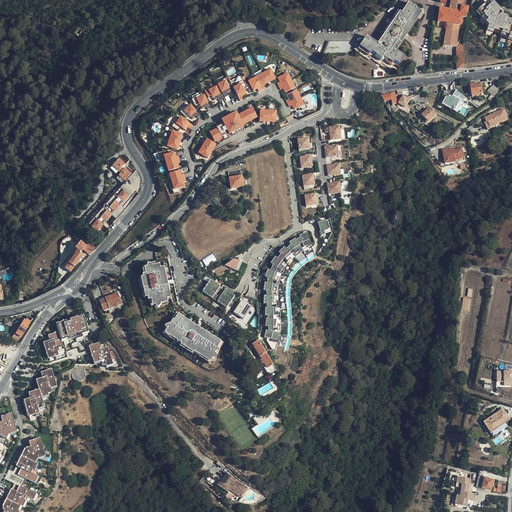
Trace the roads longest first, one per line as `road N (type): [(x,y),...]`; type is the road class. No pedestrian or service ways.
road 1 (tertiary): [(93,259),(146,197),(149,176),(125,128),(146,98),(223,41),(248,32),(264,33),(329,72)]
road 2 (residential): [(323,115),(219,162),(178,216),(115,264),(93,259)]
road 3 (tertiary): [(340,79),(379,88),(511,69)]
